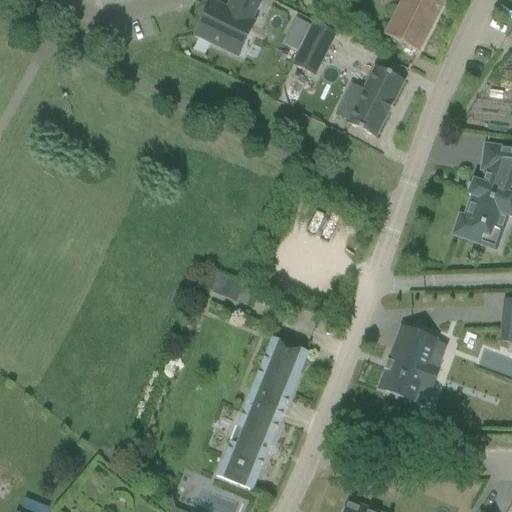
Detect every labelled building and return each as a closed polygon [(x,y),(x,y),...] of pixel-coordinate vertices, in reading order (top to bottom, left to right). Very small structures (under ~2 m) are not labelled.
[(252,22),(260,4),(251,0),(232,0),(227,11),(213,3),(196,38),(239,59),(255,24),(252,22)] [(403,0),(385,37),(419,54),(446,0),(403,0)] [(290,32),(304,39),(310,28),(296,21),(290,32)] [(293,67),(315,78),(336,35),(315,24),(293,67)] [(347,125),(375,140),(386,119),(394,103),(404,83),(375,69),(347,125)] [(453,236),(487,249),(493,231),(502,234),(508,218),(511,219),(511,151),(485,147),(482,172),(486,173),(481,186),(474,183),(469,197),(472,198),(465,219),(460,217),(453,236)] [(203,291),(220,298),(227,281),(210,274),(203,291)] [(228,280),(220,298),(234,304),(242,286),(228,280)] [(511,301),(503,301),(499,344),(511,345),(511,301)] [(427,367),(436,342),(402,330),(391,357),(388,366),(379,390),(414,404),(420,387),(431,391),(439,371),(427,367)] [(216,478),(252,493),(308,355),(273,340),(216,478)]
